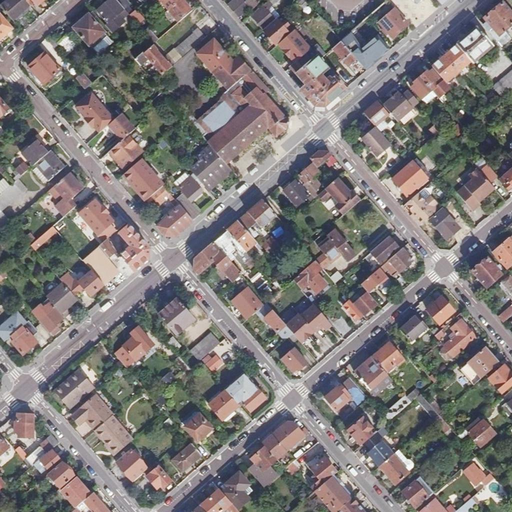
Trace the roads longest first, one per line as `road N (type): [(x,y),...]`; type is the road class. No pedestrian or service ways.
road 1 (residential): [(1,64),(172,260)]
road 2 (secondary): [(323,129),(172,260)]
road 3 (residential): [(291,400),(441,271)]
road 4 (secondary): [(172,260),(25,388)]
road 5 (residential): [(323,129),(441,271)]
road 6 (residential): [(291,400),(172,260)]
road 7 (residential): [(323,129),(210,0)]
road 8 (residential): [(163,511),(291,400)]
road 9 (residential): [(25,388),(128,511)]
road 10 (residential): [(389,511),(291,400)]
road 11 (secondary): [(427,35),(323,129)]
